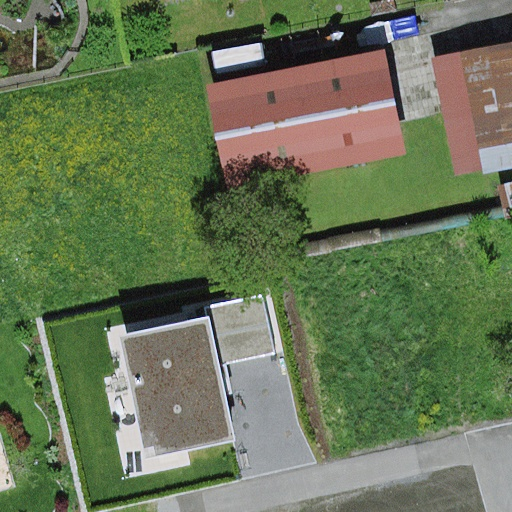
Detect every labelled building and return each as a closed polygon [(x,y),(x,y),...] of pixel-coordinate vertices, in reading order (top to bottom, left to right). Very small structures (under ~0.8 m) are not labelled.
[(511,43),(428,60),(453,182),(511,170),(511,43)] [(380,49),(207,81),(227,184),(399,152),(380,49)] [(511,183),(497,186),(504,218),(511,216),(511,183)] [(206,307),(209,321),(218,365),(273,354),(261,296),(206,307)] [(209,321),(123,337),(146,457),(233,441),(218,365),(209,321)]
